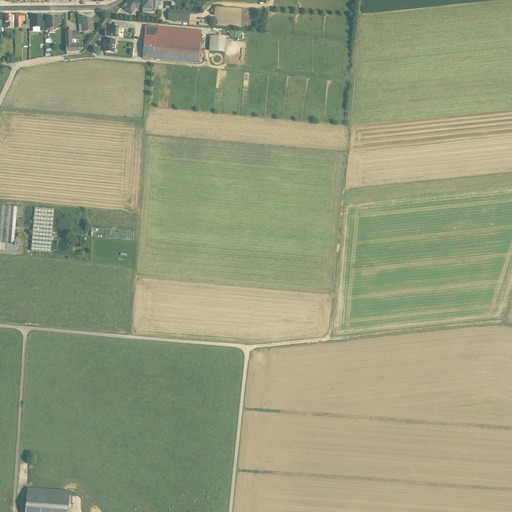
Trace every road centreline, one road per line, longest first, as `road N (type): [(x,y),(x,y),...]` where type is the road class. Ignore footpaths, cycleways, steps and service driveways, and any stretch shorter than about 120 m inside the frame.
road 1 (track): [(230,511),(247,347),(25,329)]
road 2 (track): [(129,337),(150,61),(85,56)]
road 3 (track): [(328,339),(361,0)]
road 4 (track): [(511,324),(247,347)]
road 5 (residential): [(0,102),(16,66),(85,56),(114,5)]
